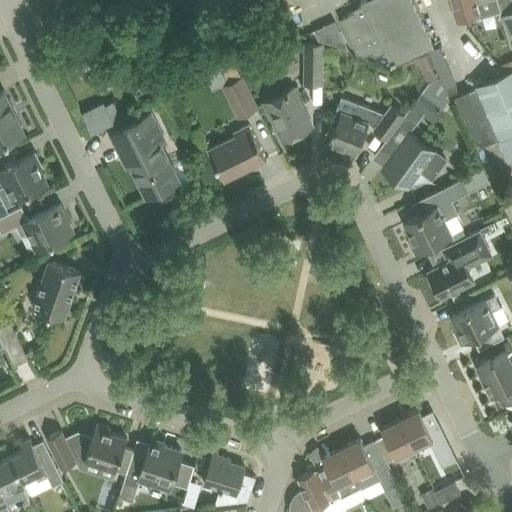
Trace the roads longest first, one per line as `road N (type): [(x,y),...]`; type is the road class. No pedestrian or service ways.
road 1 (residential): [(130,264),(324,170),(335,174),(435,370)]
road 2 (residential): [(130,264),(13,28),(11,0)]
road 3 (residential): [(282,442),(81,377)]
road 4 (residential): [(435,370),(282,442)]
road 5 (residential): [(81,377),(130,264)]
